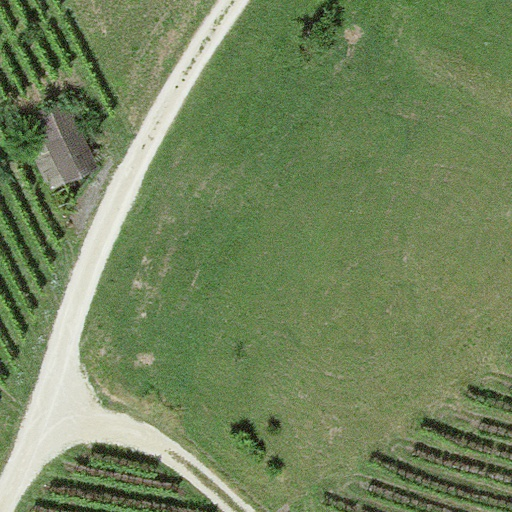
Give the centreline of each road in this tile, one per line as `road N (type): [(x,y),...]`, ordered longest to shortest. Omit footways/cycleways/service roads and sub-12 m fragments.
road 1 (track): [(240,0),(106,201),(47,419),(0,511)]
road 2 (track): [(47,419),(163,448),(236,511)]
